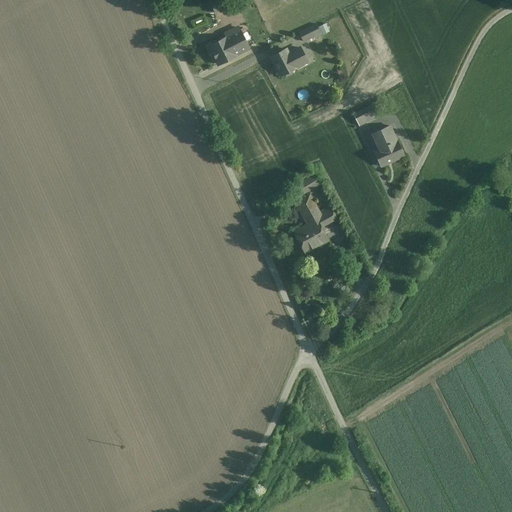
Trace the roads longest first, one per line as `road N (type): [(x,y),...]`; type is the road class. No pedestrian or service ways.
road 1 (unclassified): [(511,10),(473,50),(374,271),(310,351)]
road 2 (unclassified): [(310,351),(155,0)]
road 3 (unclassified): [(310,351),(257,458),(206,511)]
road 4 (unclassified): [(388,511),(310,351)]
